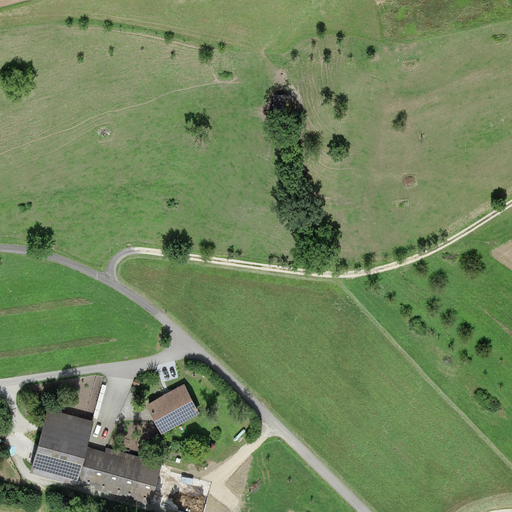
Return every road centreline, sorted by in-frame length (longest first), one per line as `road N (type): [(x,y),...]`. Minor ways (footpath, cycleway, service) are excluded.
road 1 (unclassified): [(0,249),(71,264),(157,317),(362,511)]
road 2 (track): [(104,279),(114,261),(140,250),(348,275),(440,248),(511,202)]
road 3 (track): [(10,382),(21,470),(163,511)]
road 4 (track): [(0,383),(157,362),(184,339)]
road 5 (track): [(272,425),(185,509)]
